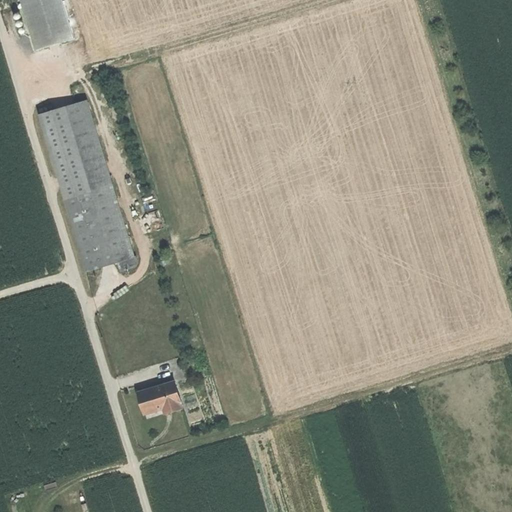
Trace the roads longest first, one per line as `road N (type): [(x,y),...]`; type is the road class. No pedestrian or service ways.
road 1 (track): [(136,463),(511,348)]
road 2 (track): [(21,91),(321,0)]
